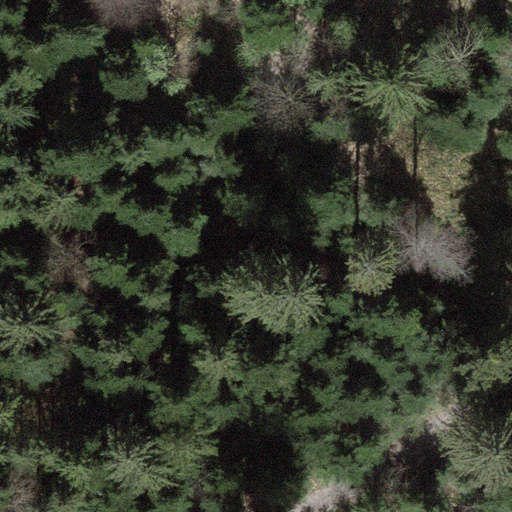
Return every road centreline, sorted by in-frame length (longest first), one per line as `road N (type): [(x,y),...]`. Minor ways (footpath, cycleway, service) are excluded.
road 1 (track): [(511,309),(268,251),(0,233)]
road 2 (track): [(511,359),(239,511)]
